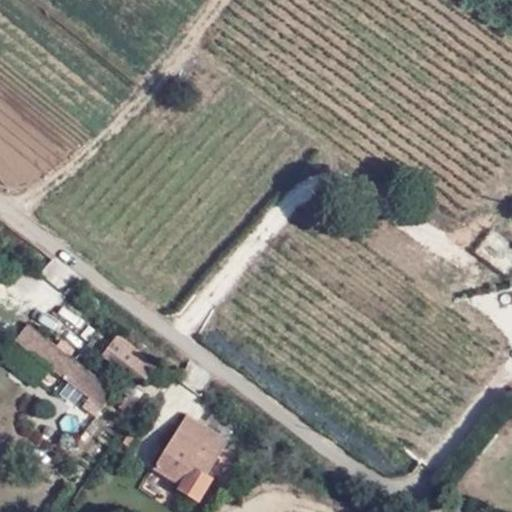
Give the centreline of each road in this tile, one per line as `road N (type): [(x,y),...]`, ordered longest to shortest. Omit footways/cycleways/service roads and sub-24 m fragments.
road 1 (unclassified): [(428,511),(322,449),(0,204)]
road 2 (track): [(12,214),(105,122),(209,0)]
